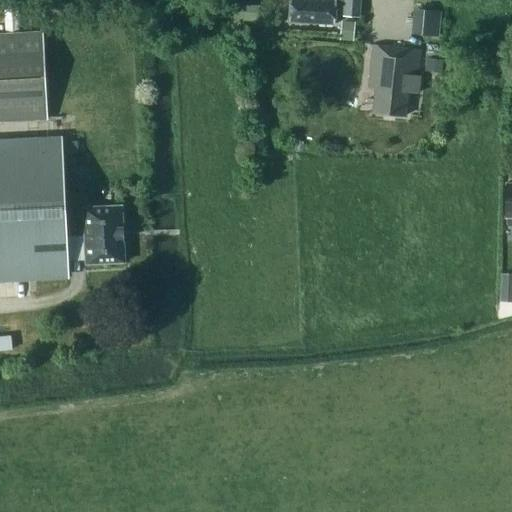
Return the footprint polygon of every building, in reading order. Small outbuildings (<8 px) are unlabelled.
[(291,0),(290,22),(335,24),(336,15),(360,17),(360,0),(291,0)] [(256,24),(258,4),(234,2),(233,22),(256,24)] [(440,11),(415,8),(413,34),(438,36),(440,11)] [(355,18),(341,17),(340,37),(354,38),(355,18)] [(0,121),(49,119),(44,31),(0,33),(0,121)] [(419,93),(421,76),(418,76),(421,50),(374,45),(369,88),(376,89),(374,113),(406,116),(409,92),(419,93)] [(443,73),(444,60),(427,58),(425,71),(443,73)] [(66,202),(63,136),(0,139),(0,281),(70,278),(68,237),(66,202)] [(78,141),(67,141),(67,154),(79,154),(78,141)] [(85,265),(126,263),(123,204),(82,206),(82,208),(80,209),(79,201),(66,202),(68,237),(83,236),(85,265)] [(511,302),(511,285),(501,285),(500,302),(511,302)] [(0,351),(13,350),(11,336),(0,336),(0,351)]
